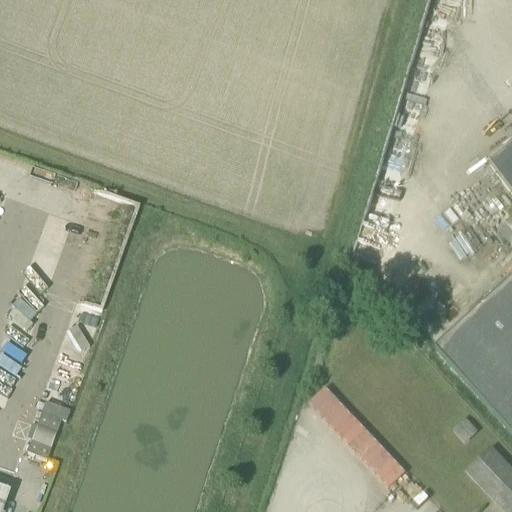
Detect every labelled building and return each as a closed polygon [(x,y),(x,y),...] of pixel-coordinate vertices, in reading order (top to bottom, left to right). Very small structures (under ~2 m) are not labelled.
[(511,151),(489,169),(511,198),(511,151)] [(385,229),(363,223),(354,258),(365,261),(369,245),(380,248),(385,229)] [(388,491),(406,476),(326,388),(308,404),(388,491)] [(46,463),(47,462),(61,423),(40,416),(26,455),(46,463)] [(453,432),(465,447),(478,436),(465,422),(453,432)] [(466,474),(489,498),(502,511),(511,511),(511,473),(490,451),(466,474)]
